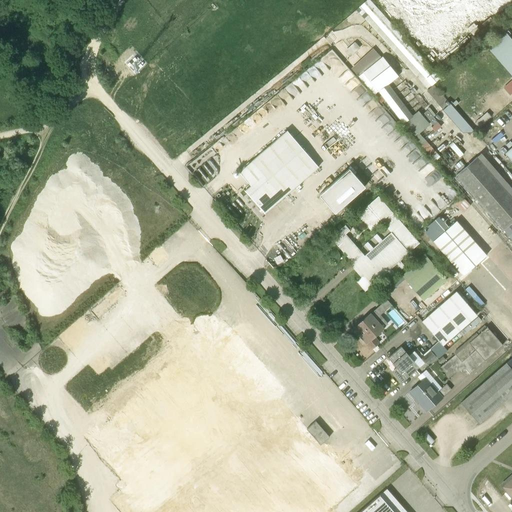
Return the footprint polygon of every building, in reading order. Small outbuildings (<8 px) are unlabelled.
[(283,0),(262,0),(168,76),(178,89),(164,99),(180,121),(193,111),(203,125),(309,36),(299,24),(305,18),(292,3),(288,6),(283,0)] [(439,77),(369,1),(357,11),(364,18),(367,15),(413,65),(410,68),(416,76),(420,72),(424,77),(420,80),(427,87),(439,77)] [(511,33),(510,31),(491,46),(511,71),(511,33)] [(381,56),(364,71),(379,90),(399,74),(383,55),(381,56)] [(388,84),(379,91),(403,123),(413,116),(388,84)] [(446,101),(432,85),(425,91),(439,107),(446,101)] [(452,101),(445,107),(467,133),(474,127),(452,101)] [(423,113),(433,125),(437,122),(427,110),(423,113)] [(429,124),(419,112),(402,126),(413,138),(419,133),(429,124)] [(430,127),(434,132),(441,126),(437,122),(433,125),(430,127)] [(265,213),(283,197),(318,167),(287,130),(251,161),(263,175),(245,190),(265,213)] [(511,239),(511,197),(476,157),(455,175),(511,239)] [(349,168),(318,195),(334,213),(365,187),(349,168)] [(448,227),(438,216),(426,226),(428,228),(425,231),(433,241),(448,227)] [(463,275),(486,255),(456,220),(448,227),(433,241),(463,275)] [(345,225),(330,238),(343,252),(344,251),(347,255),(346,256),(363,275),(356,281),(364,291),(409,253),(391,232),(364,256),(345,234),(349,231),(345,225)] [(154,252),(158,262),(169,258),(165,247),(154,252)] [(423,301),(447,280),(425,255),(401,276),(423,301)] [(442,345),(477,315),(456,291),(421,322),(438,341),(442,345)] [(381,315),(393,303),(388,298),(376,309),(381,315)] [(371,348),(379,341),(374,336),(384,328),(371,313),(354,328),(371,348)] [(469,373),(502,345),(486,327),(439,368),(448,378),(458,370),(460,371),(464,368),(469,373)] [(429,349),(430,350),(435,357),(437,359),(447,351),(442,345),(438,341),(429,349)] [(401,347),(388,358),(397,368),(392,372),(401,382),(416,370),(411,364),(413,362),(401,347)] [(429,362),(435,357),(430,350),(423,356),(429,362)] [(511,364),(508,361),(461,403),(478,423),(511,393),(511,364)] [(438,391),(426,377),(409,392),(426,411),(443,397),(442,397),(451,389),(446,384),(438,391)] [(306,429),(320,445),(329,437),(315,421),(306,429)] [(511,473),(498,485),(511,501),(511,473)] [(407,511),(387,488),(359,511),(407,511)]
